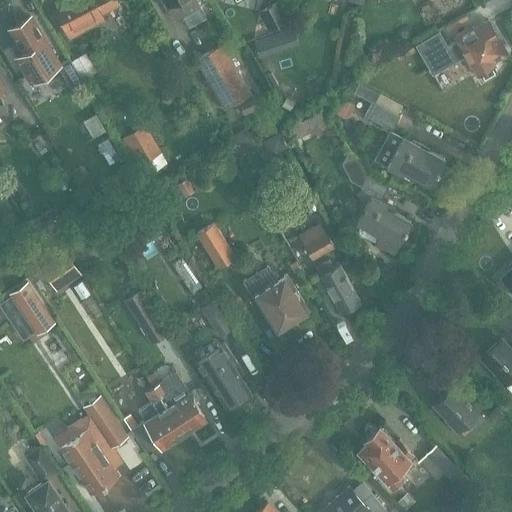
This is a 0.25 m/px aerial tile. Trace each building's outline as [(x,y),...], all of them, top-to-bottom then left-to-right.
[(103,18),(100,12),(118,3),(116,0),(79,0),(57,11),(70,35),(74,33),(76,37),(85,32),(83,28),(89,25),(91,29),(95,27),(93,23),(103,18)] [(164,0),(167,6),(175,2),(182,16),(200,6),(196,0),(164,0)] [(278,2),(259,12),(268,30),(287,20),(278,2)] [(81,80),(68,58),(58,63),(29,16),(9,28),(23,51),(14,56),(31,83),(58,67),(70,87),(81,80)] [(494,65),(492,62),(507,53),(488,21),(470,31),(468,29),(455,36),(457,40),(447,45),(440,32),(417,45),(433,73),(465,55),(477,75),(479,74),(483,80),(485,80),(495,75),(496,72),(492,66),(494,65)] [(270,38),(256,43),(261,58),(275,53),(270,38)] [(227,42),(222,45),(197,60),(225,108),(250,93),(228,56),(233,53),(227,42)] [(359,84),(355,93),(365,99),(369,90),(359,84)] [(261,104),(257,95),(239,103),(243,113),(261,104)] [(375,104),(367,117),(391,130),(398,117),(375,104)] [(155,191),(164,186),(154,169),(167,161),(145,126),(123,140),(155,191)] [(411,175),(429,186),(444,159),(402,136),(386,166),(409,179),(411,175)] [(350,181),(360,186),(366,176),(359,162),(346,155),(342,163),(350,181)] [(366,176),(360,186),(362,190),(368,187),(377,191),(374,197),(379,200),(387,186),(368,176),(366,176)] [(364,206),(355,221),(360,224),(359,230),(362,233),(375,240),(393,250),(409,221),(395,213),(381,205),(382,202),(379,200),(374,197),(377,191),(368,187),(362,190),(356,193),(362,205),(364,206)] [(114,188),(100,196),(109,211),(123,204),(114,188)] [(158,217),(160,211),(157,205),(150,204),(140,210),(139,216),(142,222),(148,223),(158,217)] [(90,210),(77,219),(86,232),(99,223),(90,210)] [(197,232),(218,266),(234,256),(214,222),(197,232)] [(301,234),(313,257),(333,246),(321,223),(301,234)] [(101,253),(89,235),(68,249),(80,267),(101,253)] [(67,253),(43,269),(57,290),(81,273),(67,253)] [(330,258),(316,266),(341,312),(360,301),(340,264),(335,267),(330,258)] [(244,280),(275,330),(308,309),(286,273),(276,279),(267,265),(244,280)] [(10,293),(11,294),(36,331),(37,333),(54,322),(27,282),(10,293)] [(139,292),(126,300),(154,343),(166,335),(139,292)] [(213,300),(202,307),(219,334),(230,327),(213,300)] [(494,372),(505,383),(511,375),(511,348),(511,349),(500,338),(482,355),(496,369),(494,372)] [(227,405),(250,391),(240,375),(244,373),(223,340),(219,342),(217,339),(212,339),(193,350),(192,355),(203,373),(206,372),(227,405)] [(161,381),(153,386),(184,433),(206,419),(188,392),(175,372),(161,381)] [(468,419),(475,426),(484,418),(477,411),(481,406),(467,391),(463,395),(452,384),(435,401),(449,416),(446,418),(457,430),(468,419)] [(145,451),(158,442),(162,447),(184,433),(153,386),(146,391),(152,401),(138,410),(144,420),(137,424),(131,414),(123,418),(145,451)] [(81,418),(67,428),(72,436),(59,445),(89,492),(118,472),(110,461),(119,455),(113,447),(128,437),(100,395),(84,405),(92,417),(84,422),(81,418)] [(496,408),(491,413),(498,421),(503,416),(496,408)] [(398,467),(413,453),(399,438),(396,440),(379,422),(377,424),(375,422),(369,420),(364,424),(365,432),(367,434),(366,436),(367,438),(359,445),(392,481),(402,472),(398,467)] [(462,493),(472,483),(436,445),(426,454),(462,493)] [(71,511),(48,477),(57,471),(40,446),(26,455),(43,480),(26,492),(39,511),(71,511)] [(316,511),(387,511),(370,492),(361,500),(348,485),(316,511)] [(397,502),(405,510),(415,500),(407,492),(397,502)] [(277,511),(267,500),(253,511),(277,511)]
